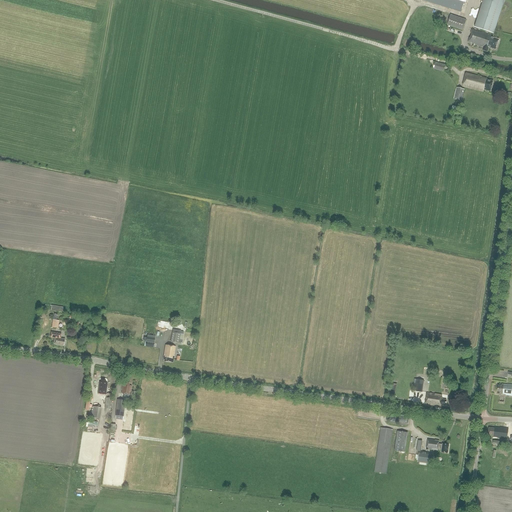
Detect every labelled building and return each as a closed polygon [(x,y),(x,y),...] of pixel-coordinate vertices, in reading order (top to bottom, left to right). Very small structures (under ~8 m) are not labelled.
[(421,0),(461,12),(464,0),(421,0)] [(483,0),(474,28),(494,34),(504,0),(483,0)] [(463,30),(466,20),(450,15),(447,25),(463,30)] [(493,36),(475,30),(472,29),(471,34),(472,34),(471,38),(470,38),(468,42),(483,47),(482,50),(487,52),(489,48),(496,50),(499,40),(493,38),(493,36)] [(433,69),(443,72),(445,65),(434,62),(433,69)] [(481,77),(480,77),(480,76),(466,73),(463,87),(484,92),(484,90),(491,92),(493,82),(487,80),(487,78),(482,77),(481,77)] [(454,99),(461,101),(464,90),(457,88),(454,99)] [(460,108),(453,106),(451,113),(458,114),(460,108)] [(172,332),(170,342),(178,343),(179,343),(182,344),(182,340),(179,340),(180,334),(172,332)] [(64,346),(65,339),(60,339),(61,337),(61,334),(51,333),(51,337),(55,338),(54,344),(64,346)] [(173,363),(176,347),(170,346),(166,345),(163,359),(165,359),(165,361),(173,363)] [(98,390),(98,394),(106,395),(107,383),(105,383),(105,380),(101,379),(101,382),(99,382),(98,388),(98,390)] [(414,391),(422,392),(424,381),(416,379),(414,391)] [(127,395),(130,395),(131,386),(129,386),(129,383),(125,383),(125,385),(123,385),(122,394),(124,394),(124,397),(127,398),(127,395)] [(497,392),(499,392),(501,392),(501,394),(506,395),(506,396),(511,396),(511,385),(507,385),(502,385),(502,386),(498,386),(497,392)] [(445,405),(446,400),(441,399),(442,396),(442,395),(427,393),(426,404),(438,406),(438,407),(441,408),(441,405),(445,405)] [(123,420),(125,401),(117,400),(115,418),(116,419),(123,420)] [(99,418),(102,407),(94,405),(91,416),(99,418)] [(507,440),(508,429),(500,427),(500,428),(495,428),(495,429),(489,428),(488,435),(494,436),(493,437),(498,438),(498,439),(507,440)] [(374,472),(386,474),(393,430),(381,428),(374,472)] [(405,452),(408,433),(397,431),(395,451),(405,452)] [(448,453),(449,445),(442,444),(442,445),(439,444),(439,441),(428,439),(426,449),(438,451),(438,450),(441,450),(441,452),(448,453)] [(431,464),(432,454),(419,452),(418,462),(431,464)]
